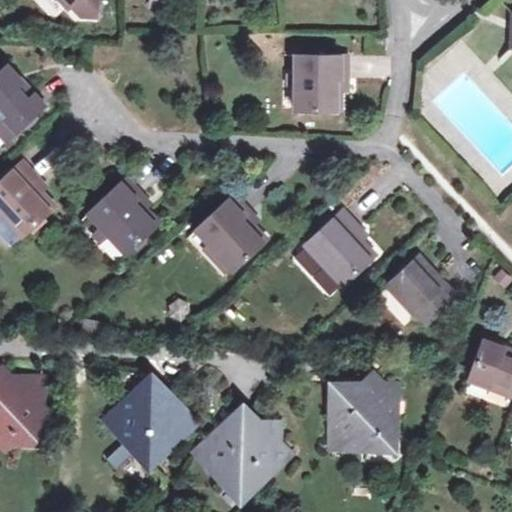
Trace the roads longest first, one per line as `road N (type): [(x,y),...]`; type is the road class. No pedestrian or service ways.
road 1 (residential): [(384,149),(129,142),(81,82)]
road 2 (residential): [(384,149),(463,240)]
